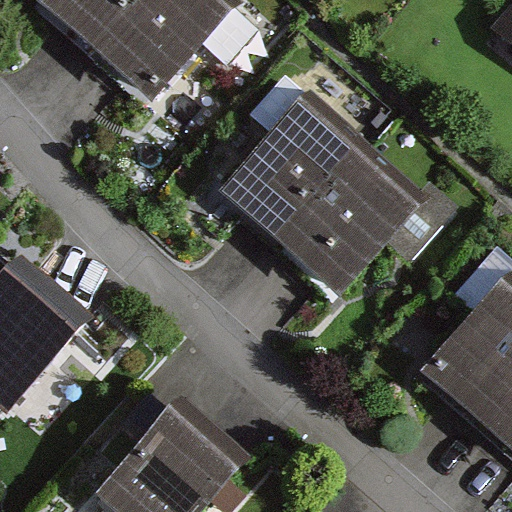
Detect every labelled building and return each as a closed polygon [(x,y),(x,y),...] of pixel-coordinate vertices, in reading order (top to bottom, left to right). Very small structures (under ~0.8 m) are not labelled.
[(140,0),(41,0),(32,12),(92,60),(140,0)] [(239,0),(140,0),(92,60),(152,108),(239,0)] [(511,8),(492,32),(511,48),(511,8)] [(368,149),(309,97),(218,201),(278,253),(368,149)] [(428,201),(368,149),(278,253),(338,305),(428,201)] [(511,400),(511,275),(511,276),(419,382),(481,436),(511,400)] [(0,416),(2,419),(77,337),(11,276),(0,287),(0,416)] [(511,400),(481,436),(511,463),(511,400)] [(106,511),(207,511),(238,478),(170,416),(93,500),(106,511)]
